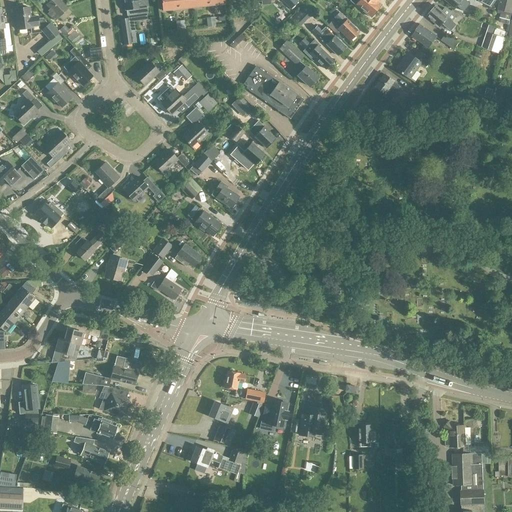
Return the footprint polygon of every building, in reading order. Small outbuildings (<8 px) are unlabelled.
[(58,17),(58,18),(59,17),(63,22),(72,13),(58,0),(51,0),(46,5),(51,11),(48,14),(54,21),(58,17)] [(147,0),(123,0),(125,10),(126,10),(127,16),(140,14),(141,21),(147,20),(146,13),(148,13),(147,8),(148,8),(147,0)] [(186,7),(201,5),(201,7),(217,5),(216,3),(224,2),(224,4),(225,4),(224,0),(161,0),(163,11),(163,9),(170,8),(171,10),(186,9),(186,7)] [(296,0),(281,0),(291,9),(298,1),(296,0)] [(377,2),(378,0),(351,0),(351,1),(371,18),(372,16),(374,16),(376,14),(375,12),(381,5),(377,2)] [(444,0),(455,9),(457,7),(461,10),(468,2),(465,0),(444,0)] [(511,0),(501,0),(499,10),(511,13),(511,8),(511,0)] [(15,9),(18,30),(32,28),(32,27),(39,26),(42,30),(41,31),(50,41),(59,33),(50,23),(48,25),(43,19),(38,20),(37,17),(30,18),(29,8),(27,8),(25,6),(19,7),(17,9),(15,9)] [(305,6),(300,11),(306,18),(312,12),(305,6)] [(439,27),(442,24),(447,28),(452,22),(448,18),(453,12),(445,9),(442,12),(436,7),(428,17),(439,27)] [(1,9),(0,9),(0,46),(12,45),(8,24),(5,24),(4,19),(3,20),(1,9)] [(339,13),(335,18),(342,25),(337,30),(350,42),(359,32),(347,20),(346,20),(339,13)] [(511,16),(501,13),(499,23),(509,25),(511,16)] [(129,21),(128,18),(121,19),(124,45),(131,44),(131,43),(136,42),(134,31),(131,31),(130,21),(129,21)] [(215,26),(214,18),(207,18),(208,27),(215,26)] [(287,24),(291,28),(296,23),(292,19),(287,24)] [(238,29),(243,25),(240,20),(234,24),(238,29)] [(177,30),(185,30),(184,21),(176,22),(177,30)] [(99,25),(87,25),(88,36),(100,35),(99,25)] [(412,37),(429,48),(437,36),(420,25),(412,37)] [(69,31),(64,26),(60,30),(65,36),(69,31)] [(318,37),(319,37),(327,45),(326,45),(337,56),(345,48),(335,37),(334,37),(327,30),(324,33),(317,27),(312,31),(318,37)] [(500,54),(508,33),(496,29),(494,35),(493,35),(487,50),(500,54)] [(76,47),(83,40),(80,36),(74,30),(67,38),(76,47)] [(241,34),(235,40),(238,44),(244,37),(241,34)] [(454,49),(458,42),(451,37),(450,38),(445,35),(441,40),(454,49)] [(313,42),(307,36),(299,44),(305,50),(313,42)] [(284,53),(296,64),(303,57),(291,45),(284,53)] [(325,69),(326,68),(328,68),(330,66),(330,65),(333,61),(322,50),(321,50),(317,46),(309,54),(314,58),(313,58),(325,69)] [(78,62),(67,72),(75,81),(76,80),(82,86),(92,76),(80,63),(84,59),(73,48),(69,52),(78,62)] [(425,68),(432,59),(419,51),(414,57),(408,53),(397,68),(403,72),(402,73),(410,79),(421,65),(425,68)] [(188,65),(196,59),(191,53),(183,59),(188,65)] [(159,72),(149,62),(134,75),(144,86),(154,76),(158,81),(167,73),(163,68),(159,72)] [(300,72),(297,76),(309,86),(317,77),(306,67),(305,67),(302,64),(297,69),(300,72)] [(247,87),(246,88),(277,110),(278,109),(287,115),(292,110),(293,111),(302,98),(296,94),(256,66),(243,84),(247,87)] [(46,94),(54,102),(55,101),(61,108),(72,98),(60,85),(64,81),(56,73),(51,77),(57,83),(46,94)] [(6,85),(9,88),(16,81),(15,74),(5,75),(6,85)] [(391,101),(401,87),(394,82),(395,81),(386,75),(377,87),(385,94),(384,96),(391,101)] [(206,89),(199,95),(202,97),(208,92),(206,89)] [(20,109),(13,115),(23,125),(38,111),(30,103),(34,99),(26,90),(22,94),(27,100),(19,108),(20,109)] [(186,101),(175,90),(167,98),(168,99),(161,104),(171,115),(184,104),(188,108),(198,98),(194,94),(186,101)] [(208,94),(199,103),(202,107),(208,112),(217,103),(208,94)] [(252,109),(240,97),(234,102),(246,114),(252,109)] [(391,113),(398,118),(402,111),(395,107),(391,113)] [(203,116),(199,112),(189,121),(193,125),(182,136),(191,147),(198,141),(199,142),(208,133),(197,122),(203,116)] [(264,126),(264,127),(260,123),(250,133),(254,137),(265,148),(266,147),(269,147),(271,145),(270,143),(274,138),(268,132),(269,131),(264,126)] [(17,140),(25,132),(20,127),(12,135),(17,140)] [(236,142),(244,132),(238,127),(230,137),(236,142)] [(70,142),(61,131),(43,148),(53,158),(46,164),(50,168),(62,157),(58,153),(70,142)] [(243,152),(242,154),(254,165),(264,154),(252,143),(250,145),(246,141),(240,149),(243,152)] [(211,146),(206,153),(213,158),(218,151),(211,146)] [(176,158),(168,149),(153,163),(163,174),(178,160),(184,167),(189,163),(181,154),(176,158)] [(194,165),(202,172),(211,162),(203,154),(194,165)] [(30,157),(22,165),(28,172),(35,180),(44,171),(37,164),(30,157)] [(2,164),(0,166),(0,183),(1,185),(6,181),(10,186),(16,180),(12,175),(16,171),(7,162),(3,166),(2,164)] [(108,188),(97,197),(101,202),(115,190),(111,185),(119,177),(105,162),(95,172),(101,179),(100,180),(108,188)] [(190,169),(197,176),(202,172),(194,165),(190,169)] [(26,175),(18,182),(22,186),(29,179),(26,175)] [(179,187),(191,200),(202,189),(189,176),(179,187)] [(138,177),(123,191),(133,201),(148,187),(154,195),(153,197),(158,202),(164,197),(147,177),(142,181),(138,177)] [(89,185),(83,180),(80,184),(86,189),(89,185)] [(68,186),(77,194),(82,190),(73,181),(68,186)] [(216,198),(215,198),(230,208),(239,197),(224,187),(225,185),(220,182),(211,195),(216,198)] [(44,201),(44,200),(33,212),(38,217),(37,218),(42,222),(43,221),(48,226),(59,214),(58,213),(61,210),(47,198),(44,201)] [(199,208),(191,219),(194,222),(194,223),(200,227),(199,228),(203,231),(204,230),(212,236),(221,224),(203,211),(199,208)] [(104,210),(94,221),(99,227),(104,222),(109,226),(114,221),(110,216),(104,210)] [(138,229),(137,219),(130,220),(131,230),(138,229)] [(89,243),(87,241),(76,253),(84,260),(95,249),(95,248),(105,238),(99,233),(89,243)] [(109,248),(114,253),(124,242),(120,238),(109,248)] [(163,259),(173,246),(162,238),(152,251),(163,259)] [(189,263),(193,267),(201,256),(185,244),(174,258),(186,267),(189,263)] [(152,277),(163,262),(153,255),(142,269),(152,277)] [(126,260),(111,256),(105,277),(120,282),(126,260)] [(3,265),(0,267),(0,272),(4,276),(9,271),(3,265)] [(160,290),(174,300),(181,289),(165,278),(160,285),(155,281),(151,287),(158,292),(160,290)] [(28,307),(35,298),(31,295),(35,290),(26,282),(22,287),(18,291),(9,284),(8,286),(5,283),(0,283),(2,286),(3,285),(6,288),(28,307)] [(2,286),(0,288),(0,290),(11,300),(7,304),(21,315),(28,307),(6,288),(3,285),(2,286)] [(337,311),(336,300),(318,303),(320,313),(337,311)] [(0,312),(13,324),(21,315),(7,304),(3,308),(0,305),(0,312)] [(13,324),(0,312),(0,327),(6,333),(13,324)] [(65,340),(74,343),(80,345),(81,338),(87,340),(89,335),(98,338),(100,332),(76,325),(74,330),(68,329),(65,340)] [(98,338),(107,340),(109,334),(100,332),(98,338)] [(62,352),(59,362),(70,361),(75,361),(78,351),(72,349),(74,343),(65,340),(59,338),(55,350),(62,352)] [(113,366),(110,378),(117,380),(116,380),(134,385),(139,365),(137,363),(125,360),(125,358),(116,356),(114,366),(113,366)] [(59,362),(58,362),(56,370),(69,371),(70,361),(59,362)] [(238,381),(244,383),(245,375),(239,374),(239,373),(227,371),(226,380),(224,380),(222,387),(236,389),(238,381)] [(110,379),(85,373),(82,384),(109,387),(111,380),(110,379)] [(36,385),(23,386),(25,402),(26,402),(27,407),(25,407),(26,413),(25,414),(25,427),(36,427),(36,421),(37,421),(37,414),(37,407),(38,406),(37,400),(38,400),(36,385)] [(347,385),(345,391),(357,393),(358,387),(347,385)] [(113,388),(103,387),(101,392),(105,393),(101,402),(107,404),(105,410),(121,417),(128,400),(117,396),(119,390),(113,388)] [(247,390),(245,399),(257,402),(259,392),(247,390)] [(209,416),(219,420),(227,423),(233,407),(224,406),(215,402),(209,416)] [(262,421),(268,423),(268,425),(284,428),(285,420),(287,421),(288,413),(286,413),(288,405),(275,402),(274,408),(265,407),(262,421)] [(249,414),(258,418),(263,406),(253,403),(249,414)] [(301,418),(299,435),(307,436),(307,432),(314,433),(316,435),(322,436),(325,434),(325,428),(324,426),(326,409),(310,407),(308,419),(301,418)] [(56,434),(59,417),(45,415),(45,417),(42,417),(40,431),(43,431),(43,432),(56,434)] [(77,422),(85,425),(87,419),(79,416),(77,422)] [(101,422),(94,419),(90,430),(97,432),(97,433),(112,438),(112,437),(114,436),(116,433),(115,431),(116,427),(101,422)] [(449,421),(444,426),(448,430),(449,430),(450,447),(466,446),(465,426),(455,426),(449,421)] [(226,445),(232,429),(220,424),(213,439),(226,445)] [(358,425),(358,442),(361,442),(362,447),(371,447),(371,442),(371,425),(370,425),(368,424),(365,424),(364,425),(358,425)] [(385,425),(385,448),(400,448),(400,425),(385,425)] [(92,446),(94,440),(75,437),(73,442),(84,446),(81,455),(104,464),(108,452),(92,446)] [(207,448),(206,450),(196,447),(191,461),(207,467),(210,460),(213,451),(207,448)] [(219,454),(213,451),(210,460),(219,463),(218,468),(237,476),(238,473),(245,475),(246,451),(235,448),(234,450),(233,450),(229,459),(220,456),(219,454)] [(484,489),(483,464),(473,464),(472,453),(452,454),(454,485),(461,485),(462,490),(461,490),(462,505),(485,504),(484,489)] [(395,468),(406,468),(406,454),(395,454),(395,468)] [(353,469),(363,469),(363,455),(353,455),(353,469)] [(70,460),(57,456),(54,466),(68,469),(70,460)] [(511,475),(511,457),(504,457),(499,460),(499,471),(495,471),(495,477),(500,477),(500,475),(511,475)] [(99,475),(77,466),(72,478),(95,487),(99,475)] [(404,487),(408,487),(414,487),(415,472),(408,472),(404,472),(404,487)] [(0,508),(40,511),(41,490),(0,487),(0,508)] [(264,498),(267,494),(260,489),(249,503),(260,511),(278,511),(279,511),(264,498)] [(184,511),(195,511),(199,504),(209,508),(214,498),(197,491),(193,500),(191,499),(192,498),(181,494),(176,509),(184,511)]
